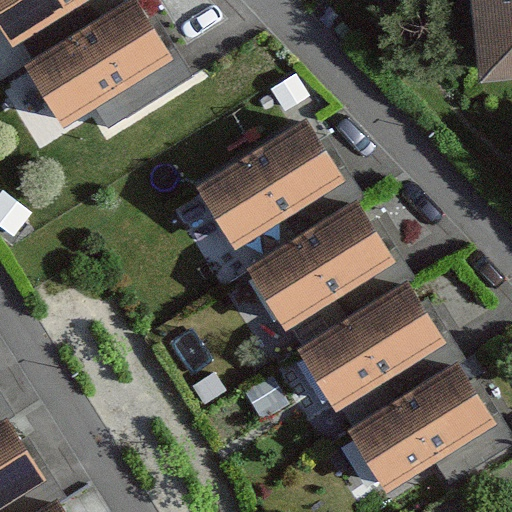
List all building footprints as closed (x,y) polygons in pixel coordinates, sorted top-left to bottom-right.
[(0,0),(0,19),(14,41),(77,0),(0,0)] [(132,0),(129,0),(27,65),(63,122),(168,55),(132,0)] [(511,0),(474,0),(481,75),(511,71),(511,0)] [(304,118),(201,184),(239,241),(341,176),(304,118)] [(355,201),(252,268),(288,323),(391,257),(355,201)] [(406,282),(302,348),(328,389),(337,404),(442,338),(406,282)] [(455,362),(350,425),(386,484),(491,421),(455,362)] [(5,419),(0,422),(0,504),(43,478),(5,419)] [(64,511),(56,498),(33,511),(64,511)]
